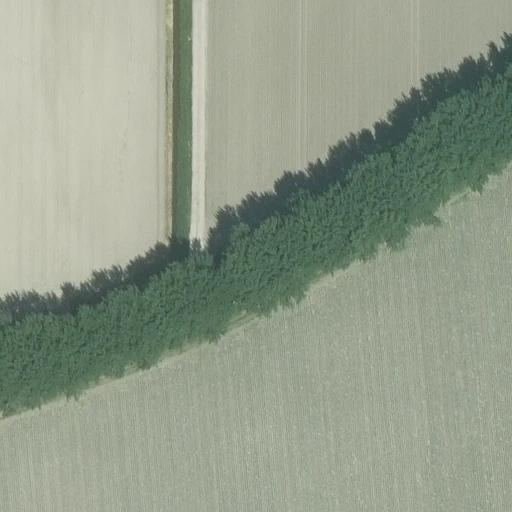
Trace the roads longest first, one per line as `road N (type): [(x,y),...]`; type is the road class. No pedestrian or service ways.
road 1 (unclassified): [(511,127),(392,203),(199,307),(0,373)]
road 2 (track): [(199,307),(200,0)]
